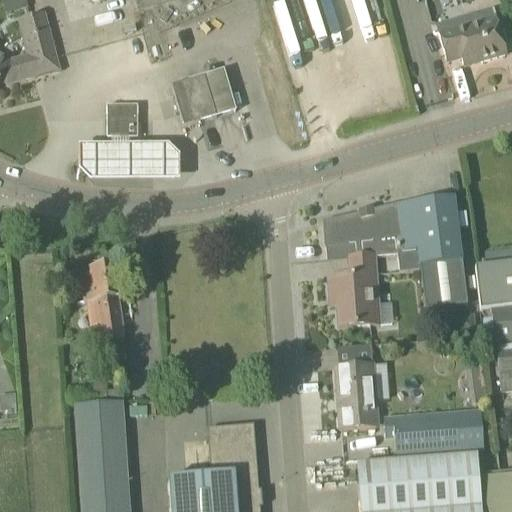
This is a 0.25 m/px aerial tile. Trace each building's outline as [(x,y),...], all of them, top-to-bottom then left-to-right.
[(23,0),(0,0),(4,16),(26,11),(23,0)] [(59,73),(44,17),(17,24),(26,58),(8,63),(0,58),(0,82),(7,87),(59,73)] [(505,58),(496,25),(467,33),(465,28),(438,35),(447,65),(461,61),(463,65),(480,61),(481,64),(505,58)] [(223,74),(171,89),(183,130),(235,115),(223,74)] [(107,140),(137,140),(137,108),(107,108),(107,140)] [(168,150),(78,150),(78,175),(89,185),(179,184),(178,160),(168,150)] [(327,263),(348,262),(348,260),(374,259),(374,260),(397,258),(399,275),(420,272),(425,313),(466,308),(461,263),(454,200),(391,208),(372,212),(372,211),(359,214),(359,216),(323,224),(325,249),(326,249),(327,263)] [(511,253),(511,236),(502,238),(504,255),(511,253)] [(377,307),(374,260),(374,259),(348,260),(348,262),(349,279),(327,281),(330,311),(336,310),(338,330),(379,327),(377,307)] [(511,265),(486,269),(475,270),(480,313),(511,309),(511,265)] [(124,338),(118,300),(121,299),(116,267),(89,272),(90,277),(80,279),(90,330),(98,329),(100,342),(103,367),(125,364),(121,338),(124,338)] [(511,395),(511,310),(491,313),(496,349),(502,396),(511,395)] [(476,336),(475,319),(455,320),(456,338),(476,336)] [(373,370),(373,368),(334,371),(339,433),(378,429),(376,403),(373,370)] [(69,388),(70,405),(122,404),(121,392),(105,393),(105,387),(69,388)] [(127,511),(121,406),(74,409),(80,511),(127,511)] [(483,453),(480,413),(383,422),(385,442),(394,441),(396,463),(356,467),(357,483),(405,479),(458,475),(478,474),(477,453),(483,453)] [(258,511),(253,430),(207,433),(211,479),(168,482),(169,511),(258,511)] [(481,511),(481,510),(478,474),(458,475),(405,479),(357,483),(359,511),(481,511)]
